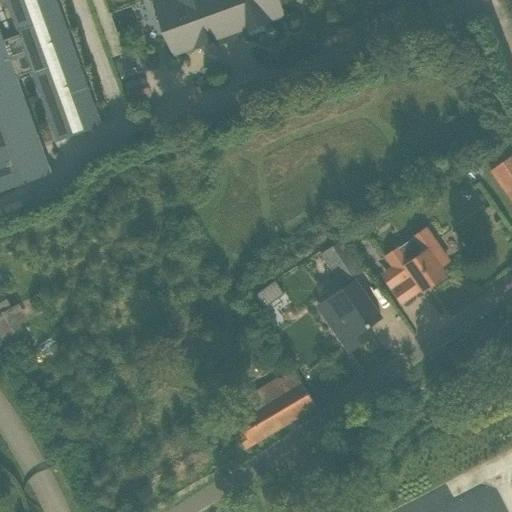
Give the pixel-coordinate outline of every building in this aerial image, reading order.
[(0,188),(53,169),(9,51),(22,46),(56,138),(102,122),(59,0),(5,0),(18,33),(6,37),(0,20),(0,188)] [(92,0),(113,57),(124,52),(104,0),(92,0)] [(155,0),(175,54),(214,40),(208,23),(240,12),(245,28),(283,15),(277,0),(155,0)] [(114,59),(121,79),(138,73),(131,53),(114,59)] [(511,155),(492,169),(511,197),(511,155)] [(441,266),(448,260),(437,244),(429,249),(426,250),(416,236),(397,249),(404,259),(388,270),(398,284),(412,275),(423,291),(447,274),(441,266)] [(323,257),(343,284),(365,268),(346,241),(323,257)] [(336,331),(350,351),(374,334),(369,326),(381,317),(355,279),(332,296),(350,321),(336,331)] [(37,351),(13,306),(0,312),(0,340),(12,364),(37,351)] [(294,369),(251,394),(231,406),(245,431),(237,435),(245,449),(317,406),(294,369)]
